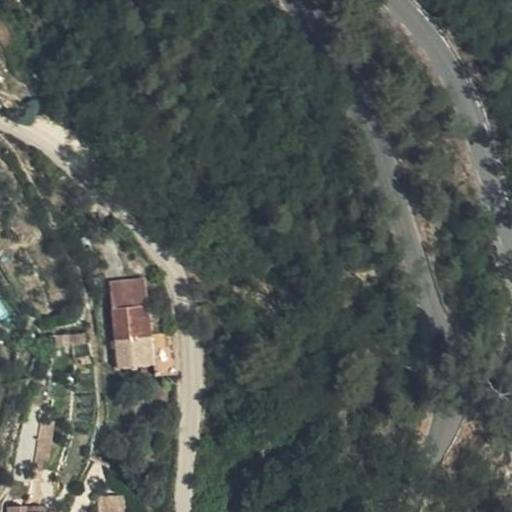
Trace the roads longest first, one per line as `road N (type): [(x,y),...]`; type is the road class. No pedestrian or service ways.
road 1 (unclassified): [(411,511),(446,386),(440,341),(390,180),(301,0)]
road 2 (residential): [(182,511),(192,417),(188,328),(170,266),(48,148),(0,124)]
road 3 (secondary): [(403,0),(435,32),(467,94),(511,240)]
